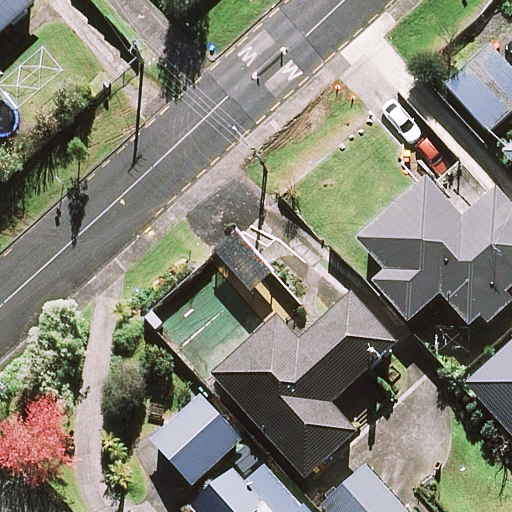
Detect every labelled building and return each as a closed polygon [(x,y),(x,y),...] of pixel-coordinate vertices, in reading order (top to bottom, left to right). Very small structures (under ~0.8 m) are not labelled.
[(0,42),(40,6),(34,0),(0,0),(0,88),(7,83),(0,75),(0,42)] [(511,116),(511,73),(488,47),(445,87),(491,136),(511,116)] [(466,226),(430,186),(362,248),(388,277),(375,288),(411,328),(442,299),(479,339),(511,308),(511,299),(510,298),(511,296),(511,218),(495,199),(466,226)] [(296,259),(261,221),(218,260),(253,298),(296,259)] [(398,350),(351,298),(300,343),(283,324),(217,383),(308,484),(358,438),(333,410),(398,350)] [(243,446),(202,402),(154,447),(194,492),(243,446)] [(303,511),(255,459),(197,511),(303,511)] [(404,511),(367,471),(323,511),(404,511)] [(55,511),(32,485),(1,511),(55,511)]
